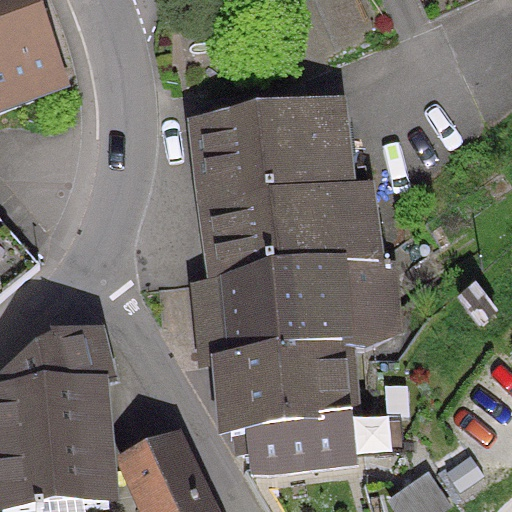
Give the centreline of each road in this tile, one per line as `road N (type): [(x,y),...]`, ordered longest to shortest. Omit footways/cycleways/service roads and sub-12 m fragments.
road 1 (tertiary): [(88,276),(120,192),(127,117),(102,0)]
road 2 (residential): [(243,511),(157,346),(88,276)]
